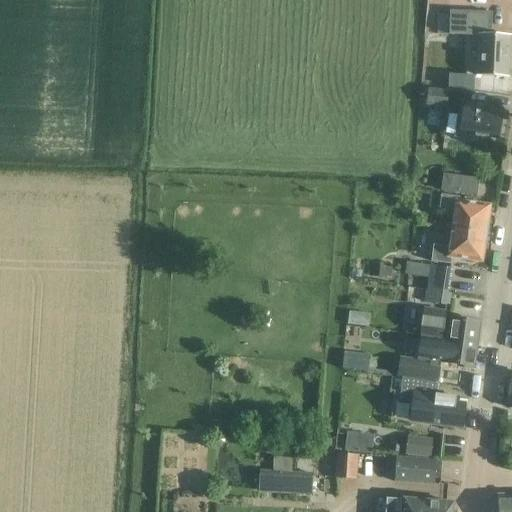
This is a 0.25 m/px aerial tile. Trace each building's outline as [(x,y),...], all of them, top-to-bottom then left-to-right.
[(476,76),(489,77),(509,78),(510,38),(491,37),(492,14),(451,13),(451,34),(478,35),(476,76)] [(449,76),(448,88),(472,92),(473,77),(449,76)] [(429,89),(428,109),(448,110),(449,91),(429,89)] [(477,137),(498,140),(503,113),(488,110),(489,107),(466,104),(463,117),(459,117),(455,138),(476,142),(477,137)] [(445,194),(457,196),(478,198),(480,184),(459,182),(458,186),(446,184),(445,194)] [(422,194),(420,215),(438,216),(440,196),(422,194)] [(456,212),(454,231),(487,235),(490,219),(486,219),(488,209),(459,204),(458,205),(452,204),(454,198),(441,196),(439,210),(456,212)] [(356,204),(355,215),(364,216),(364,205),(356,204)] [(487,235),(454,231),(451,249),(433,246),(431,263),(444,264),(445,255),(451,256),(450,257),(452,257),(480,261),(482,251),(485,251),(487,235)] [(372,265),(371,278),(391,280),(392,267),(372,265)] [(431,267),(429,279),(450,282),(452,270),(431,267)] [(429,279),(427,291),(448,295),(450,282),(429,279)] [(447,306),(448,295),(427,291),(425,303),(447,306)] [(445,319),(446,312),(424,309),(420,337),(440,340),(441,339),(449,340),(448,347),(465,350),(466,345),(477,346),(480,324),(460,321),(445,319)] [(420,337),(416,360),(431,362),(430,368),(439,369),(440,363),(454,365),(474,368),(477,346),(466,345),(465,350),(448,347),(449,340),(441,339),(440,340),(420,337)] [(400,374),(400,378),(403,378),(436,384),(438,384),(439,369),(430,368),(431,362),(416,360),(402,358),(401,365),(400,374)] [(390,370),(389,377),(398,378),(399,371),(390,370)] [(427,425),(443,427),(462,429),(465,405),(455,404),(455,399),(434,396),(436,384),(400,378),(399,380),(394,380),(392,395),(403,397),(430,401),(429,408),(421,407),(419,424),(427,425)] [(408,437),(406,456),(431,459),(434,440),(408,437)] [(296,455),(296,464),(313,464),(313,455),(296,455)] [(336,455),(335,479),(357,480),(358,456),(336,455)] [(396,459),(394,483),(434,485),(436,462),(396,459)] [(273,473),(272,492),(294,492),(295,474),(273,473)] [(511,511),(511,495),(497,496),(497,511),(511,511)] [(435,504),(436,503),(387,499),(385,511),(452,511),(453,506),(435,504)]
